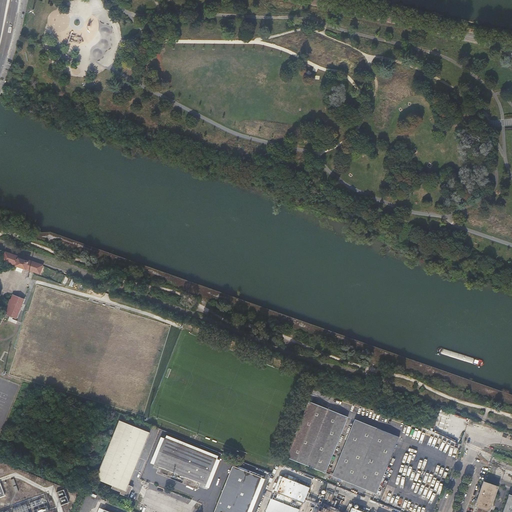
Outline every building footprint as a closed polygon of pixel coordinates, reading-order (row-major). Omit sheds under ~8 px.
[(37,264),(6,253),(6,255),(5,255),(4,258),(5,258),(4,261),(40,273),(42,265),(37,264)] [(7,314),(10,316),(13,317),(16,318),(24,299),(21,298),(18,297),(14,295),(14,296),(13,295),(6,314),(7,314)] [(287,458),(326,473),(348,416),(309,401),(287,458)] [(355,419),(334,476),(377,493),(399,436),(355,419)] [(119,420),(96,479),(113,485),(112,489),(121,492),(120,494),(129,497),(132,486),(129,485),(149,432),(119,420)] [(159,466),(157,472),(197,489),(200,482),(206,484),(216,459),(165,438),(154,464),(159,466)] [(233,465),(214,511),(247,511),(261,477),(233,465)] [(300,501),(299,504),(302,505),(303,502),(304,503),(310,488),(280,476),(274,491),(300,501)] [(476,511),(490,511),(499,486),(484,481),(480,493),(476,506),(479,507),(476,511)] [(61,505),(69,503),(65,489),(57,492),(61,505)] [(290,505),(292,501),(292,500),(278,494),(276,499),(290,505)] [(503,511),(511,511),(511,494),(510,494),(503,511)] [(298,511),(299,510),(290,506),(271,499),(265,511),(298,511)] [(302,505),(299,504),(292,501),(290,505),(290,506),(299,510),(300,510),(302,505)]
